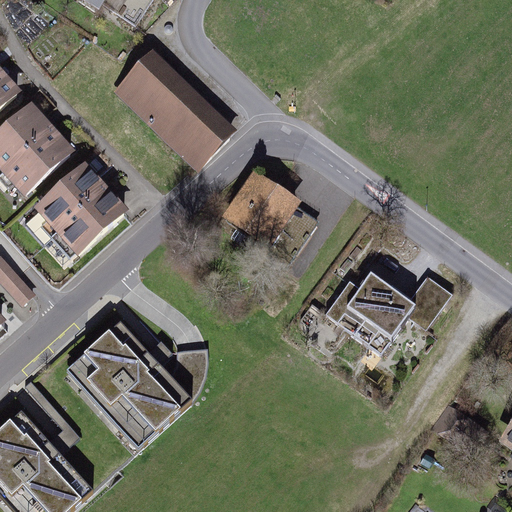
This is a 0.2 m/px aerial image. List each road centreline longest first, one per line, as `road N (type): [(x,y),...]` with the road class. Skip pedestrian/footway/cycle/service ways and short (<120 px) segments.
road 1 (residential): [(0,377),(291,133)]
road 2 (residential): [(291,133),(511,296)]
road 3 (residential): [(291,133),(186,34),(203,0)]
road 4 (track): [(501,289),(402,425)]
